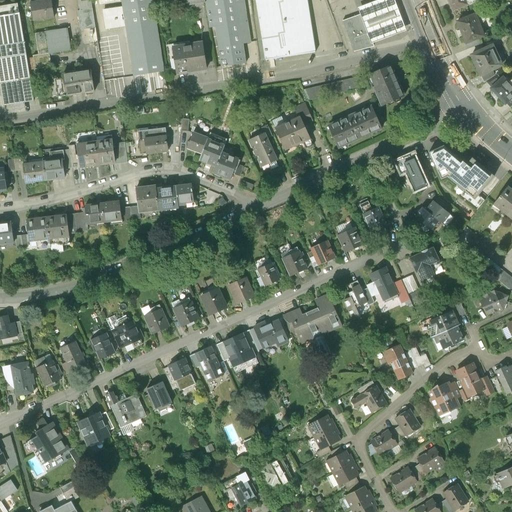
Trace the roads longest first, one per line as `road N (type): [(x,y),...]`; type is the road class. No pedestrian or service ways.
road 1 (residential): [(368,158),(403,243),(0,424)]
road 2 (residential): [(429,43),(293,76),(0,121)]
road 3 (residential): [(262,204),(90,281),(0,298)]
road 4 (residential): [(0,209),(153,169),(189,174),(262,204)]
road 5 (residential): [(392,511),(357,440),(442,366),(478,346)]
